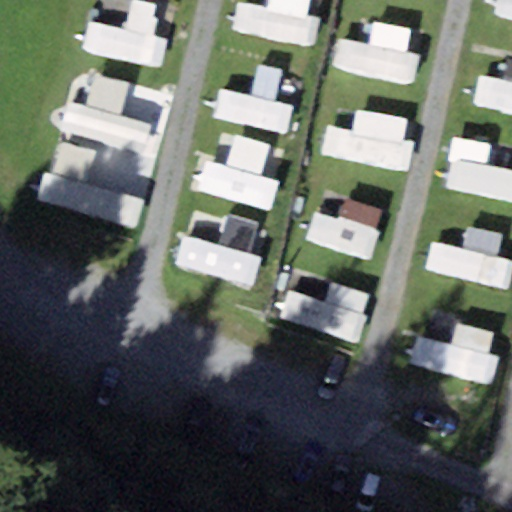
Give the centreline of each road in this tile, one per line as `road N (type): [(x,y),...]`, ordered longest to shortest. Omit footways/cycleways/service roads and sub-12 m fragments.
road 1 (track): [(361,439),(460,0)]
road 2 (track): [(138,343),(213,0)]
